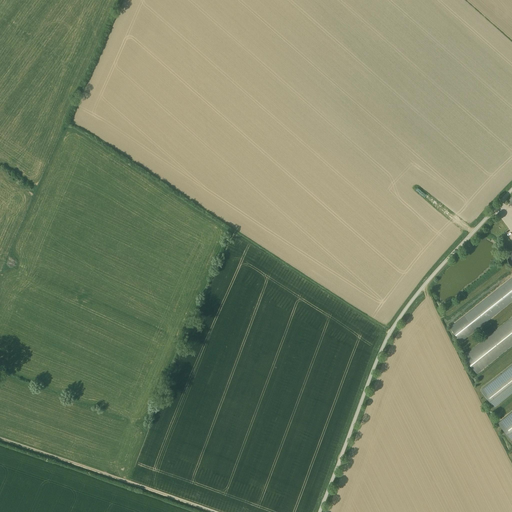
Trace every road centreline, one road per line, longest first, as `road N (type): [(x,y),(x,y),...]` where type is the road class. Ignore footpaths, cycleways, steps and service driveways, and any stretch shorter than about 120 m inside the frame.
road 1 (unclassified): [(319,511),(387,336),(511,189)]
road 2 (track): [(212,511),(0,438)]
